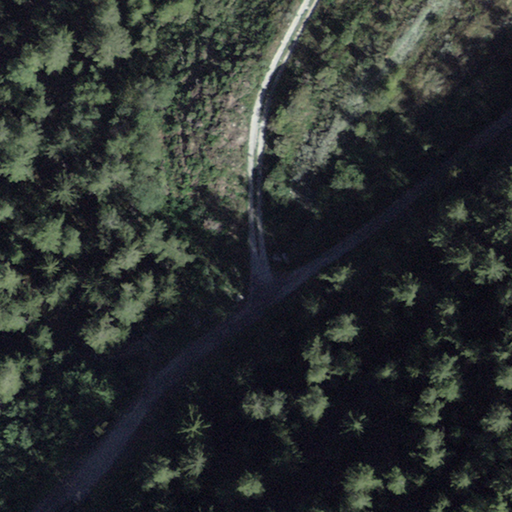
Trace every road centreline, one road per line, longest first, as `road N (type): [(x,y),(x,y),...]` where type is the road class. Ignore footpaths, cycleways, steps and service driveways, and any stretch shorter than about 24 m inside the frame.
road 1 (track): [(511,119),(264,297),(183,395)]
road 2 (track): [(264,297),(268,88),(319,0)]
road 3 (track): [(183,395),(54,511)]
